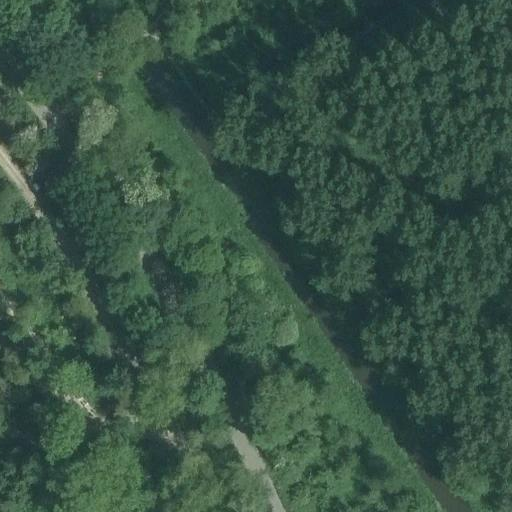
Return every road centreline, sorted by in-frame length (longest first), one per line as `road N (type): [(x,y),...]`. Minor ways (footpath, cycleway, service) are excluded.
road 1 (unclassified): [(0,49),(56,122),(200,356),(277,511)]
road 2 (unknown): [(0,339),(102,430),(163,435),(193,448),(234,511)]
